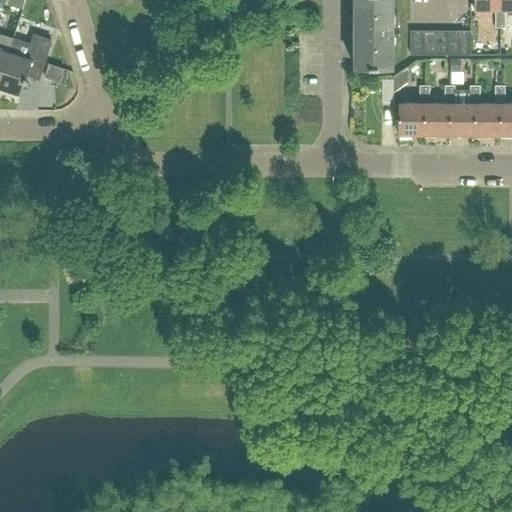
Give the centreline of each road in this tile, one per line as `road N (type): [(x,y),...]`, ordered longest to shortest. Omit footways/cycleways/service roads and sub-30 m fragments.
road 1 (residential): [(108,121),(117,145),(143,161),(335,163)]
road 2 (residential): [(335,163),(511,164)]
road 3 (residential): [(335,163),(336,0)]
road 4 (residential): [(108,121),(72,0)]
